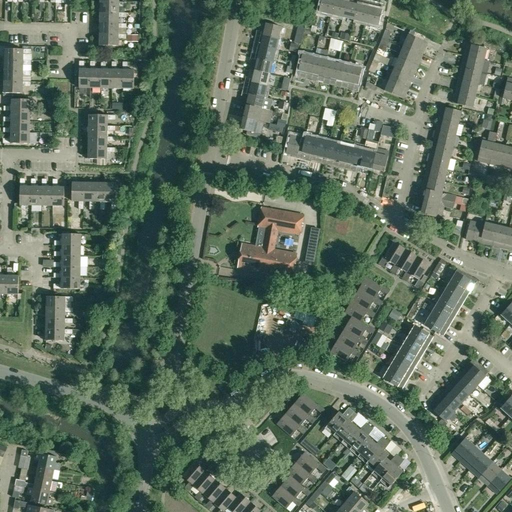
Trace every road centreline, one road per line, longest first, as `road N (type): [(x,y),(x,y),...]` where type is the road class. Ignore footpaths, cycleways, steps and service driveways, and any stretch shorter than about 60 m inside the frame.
road 1 (unclassified): [(441,490),(402,419),(328,381),(285,376),(236,403),(193,407)]
road 2 (unclassified): [(193,407),(175,361),(209,157)]
road 3 (residential): [(395,218),(335,183),(209,157)]
road 4 (unclassified): [(147,439),(104,403),(0,372)]
road 5 (unclassified): [(209,157),(237,0)]
